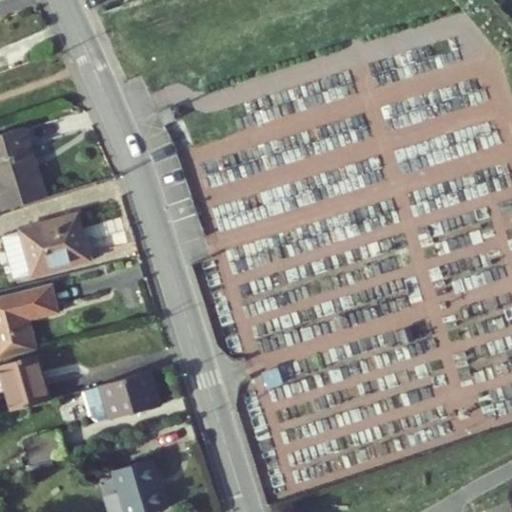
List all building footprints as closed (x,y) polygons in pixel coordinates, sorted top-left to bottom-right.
[(0,0),(0,22),(24,14),(19,0),(0,0)] [(163,116),(153,119),(158,134),(168,130),(163,116)] [(0,190),(8,218),(48,206),(27,137),(0,144),(0,190)] [(25,238),(37,283),(93,268),(81,223),(25,238)] [(56,291),(0,304),(0,317),(58,303),(56,291)] [(58,303),(0,317),(0,368),(39,359),(31,328),(63,320),(58,303)] [(0,372),(0,377),(11,417),(47,407),(35,363),(0,372)] [(115,426),(163,412),(152,376),(89,395),(97,423),(113,419),(115,426)] [(38,468),(67,459),(60,435),(31,444),(38,468)] [(126,511),(167,511),(153,462),(115,473),(126,511)]
